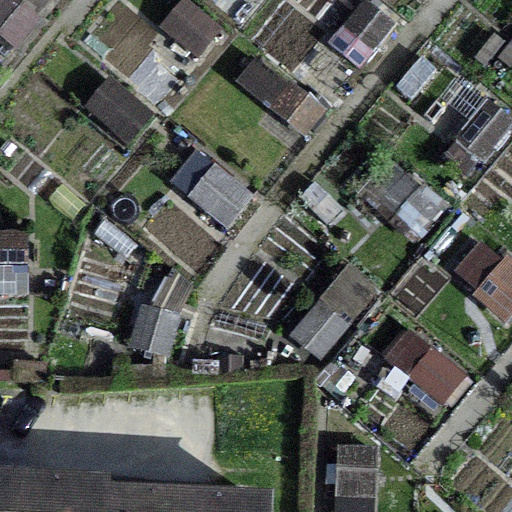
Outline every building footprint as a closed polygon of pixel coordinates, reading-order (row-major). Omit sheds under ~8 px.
[(14,49),(18,52),(43,20),(39,17),(52,0),(0,0),(0,44),(11,54),(14,49)] [(199,61),(224,31),(187,0),(182,0),(159,27),(199,61)] [(363,0),(327,45),(359,69),(394,25),(363,0)] [(511,40),(498,58),(511,69),(511,40)] [(304,139),(332,104),(318,93),(312,100),(290,82),(288,84),(256,59),(236,83),(304,139)] [(82,109),(132,147),(158,113),(108,76),(82,109)] [(480,161),(486,165),(511,131),(511,122),(480,98),(449,137),(455,141),(440,160),(465,180),(480,161)] [(229,231),(256,196),(196,151),(170,186),(229,231)] [(348,191),(416,248),(449,210),(380,153),(348,191)] [(507,325),(511,318),(511,261),(507,257),(504,261),(481,241),(454,274),(477,293),(474,297),(507,325)] [(289,338),(320,364),(380,292),(349,266),(289,338)] [(181,319),(177,318),(197,284),(172,270),(148,309),(140,307),(128,348),(169,360),(181,319)] [(445,408),(469,377),(409,330),(385,361),(388,363),(379,376),(405,396),(414,384),(445,408)] [(242,373),(243,357),(217,355),(216,371),(242,373)] [(337,502),(377,501),(376,448),(336,448),(337,502)] [(0,511),(265,511),(266,510),(184,507),(101,504),(102,493),(19,490),(0,488),(0,511)]
